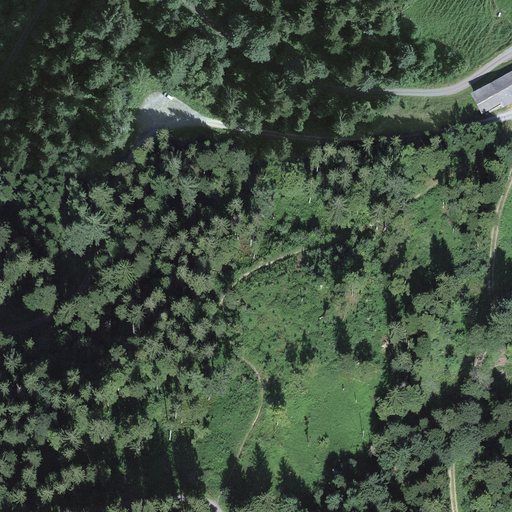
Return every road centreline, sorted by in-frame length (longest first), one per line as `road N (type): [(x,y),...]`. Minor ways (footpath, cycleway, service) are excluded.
road 1 (track): [(511,115),(379,141),(170,125),(148,137),(122,172),(79,295),(42,320),(0,330)]
road 2 (unclassified): [(186,0),(251,56),(338,89),(449,90),(511,50)]
road 3 (track): [(511,173),(494,243),(494,324),(460,410),(455,511)]
road 4 (track): [(84,511),(174,499),(214,511)]
